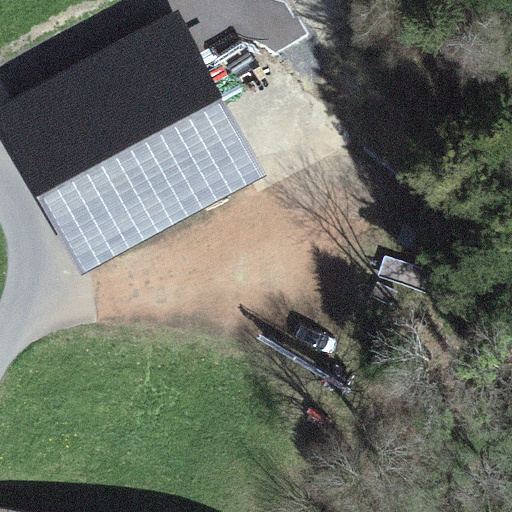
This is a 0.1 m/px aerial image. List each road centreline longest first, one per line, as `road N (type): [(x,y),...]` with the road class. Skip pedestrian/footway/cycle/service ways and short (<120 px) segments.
road 1 (track): [(174,0),(0,102)]
road 2 (unclassified): [(0,357),(30,255),(0,187)]
